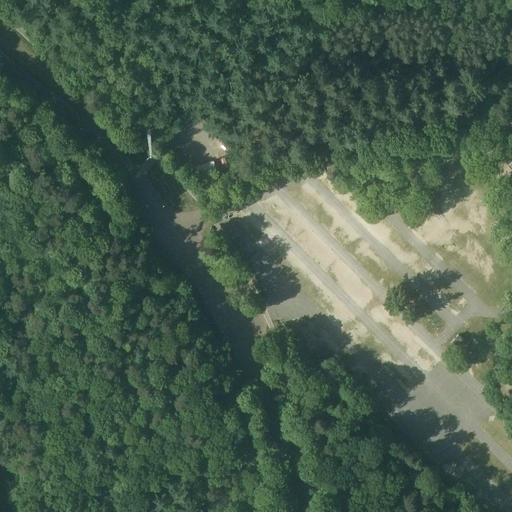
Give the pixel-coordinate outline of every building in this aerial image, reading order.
[(191,132),(196,126),(189,120),(184,125),(191,132)] [(157,122),(149,129),(153,133),(161,127),(157,122)] [(333,226),(337,219),(333,216),(328,222),(333,226)] [(413,233),(418,231),(415,224),(409,226),(413,233)] [(343,236),(349,234),(346,226),(339,228),(343,236)] [(297,271),(300,270),(298,265),(291,268),(294,274),(289,276),(292,282),(300,279),(297,271)] [(332,305),(329,312),(342,317),(345,311),(332,305)] [(386,310),(380,315),(386,321),(391,316),(386,310)] [(381,320),(377,325),(386,332),(389,327),(381,320)] [(396,330),(404,335),(407,330),(399,326),(396,330)] [(464,339),(459,334),(451,342),(457,347),(464,339)] [(374,350),(383,353),(385,349),(376,345),(374,350)] [(416,355),(420,357),(425,349),(421,346),(416,355)] [(411,404),(417,409),(422,403),(415,398),(411,404)] [(477,443),(473,447),(480,453),(484,448),(477,443)]
